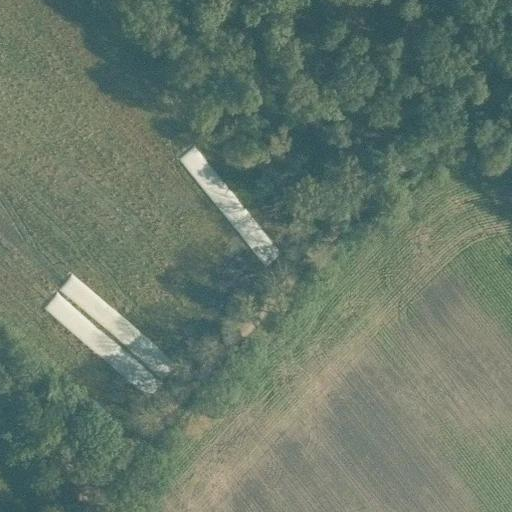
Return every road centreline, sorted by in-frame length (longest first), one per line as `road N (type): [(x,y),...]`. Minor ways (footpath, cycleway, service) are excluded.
road 1 (track): [(511,113),(456,136),(298,262),(90,482)]
road 2 (track): [(90,482),(0,380)]
